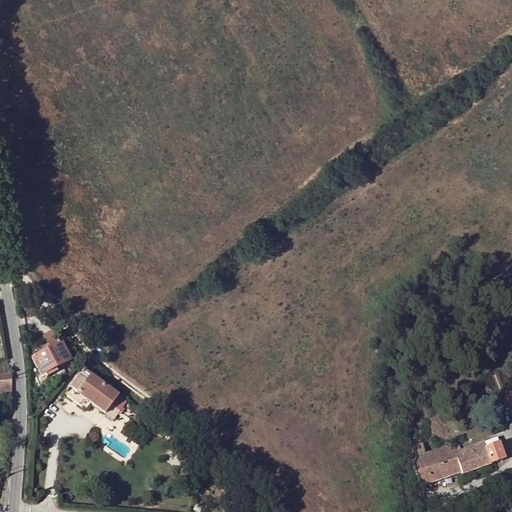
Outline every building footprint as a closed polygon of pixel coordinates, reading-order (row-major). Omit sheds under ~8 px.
[(48,334),(54,346),(61,342),(55,330),(48,334)] [(61,342),(54,346),(30,359),(40,378),(35,381),(38,386),(48,380),(47,378),(45,375),(56,370),(72,361),(62,342),(61,342)] [(90,374),(83,369),(64,395),(85,410),(89,404),(76,394),(90,374)] [(56,370),(45,375),(47,378),(57,373),(56,370)] [(0,400),(12,400),(11,380),(11,373),(0,374),(0,400)] [(127,402),(90,374),(76,394),(89,404),(104,415),(111,405),(120,412),(127,402)] [(504,392),(497,375),(491,377),(498,395),(504,392)] [(112,422),(120,412),(111,405),(104,415),(112,422)] [(461,474),(505,458),(498,437),(482,442),(484,449),(467,455),(466,452),(462,454),(458,444),(424,456),(420,444),(408,448),(412,458),(411,459),(420,486),(460,472),(461,474)]
